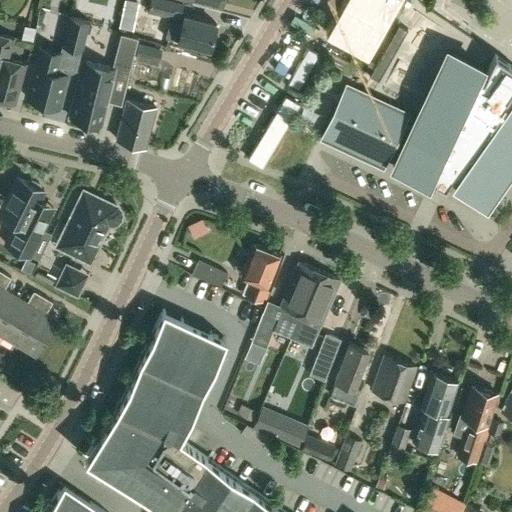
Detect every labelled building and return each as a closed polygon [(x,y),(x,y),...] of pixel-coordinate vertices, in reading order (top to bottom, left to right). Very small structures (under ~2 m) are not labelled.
[(184,2),(174,0),(150,0),(148,11),(180,19),(184,2)] [(399,0),(343,0),(326,33),(367,55),(369,56),(399,0)] [(168,20),(164,37),(177,40),(177,41),(208,48),(215,20),(184,13),(181,24),(168,20)] [(406,29),(397,24),(369,75),(378,80),(406,29)] [(78,65),(86,32),(73,29),(65,62),(78,65)] [(137,36),(121,32),(114,61),(130,65),(137,36)] [(0,98),(4,96),(12,99),(23,61),(8,57),(13,37),(0,33),(0,98)] [(61,51),(37,45),(24,96),(46,101),(46,103),(57,106),(65,74),(56,71),(61,51)] [(415,125),(397,163),(395,166),(396,167),(395,168),(425,181),(425,180),(426,181),(428,177),(434,180),(433,182),(444,187),(451,178),(456,182),(456,183),(455,184),(482,203),(483,202),(484,202),(511,161),(511,89),(511,88),(511,65),(494,53),(487,70),(479,66),(480,64),(450,50),(450,52),(449,51),(415,125)] [(82,59),(68,115),(100,123),(114,67),(82,59)] [(397,163),(415,125),(403,119),(404,115),(403,115),(403,114),(349,89),(346,88),(324,134),(326,135),(325,135),(382,161),(382,160),(383,161),(385,157),(397,163)] [(126,98),(115,138),(145,145),(155,105),(126,98)] [(0,214),(16,222),(6,243),(30,255),(53,207),(39,200),(44,189),(41,187),(39,183),(32,179),(27,181),(17,176),(0,211),(0,214)] [(90,261),(98,245),(109,223),(114,223),(118,221),(120,218),(121,213),(120,209),(117,205),(84,189),(57,245),(90,261)] [(263,298),(281,251),(253,240),(241,271),(252,275),(245,291),(263,298)] [(221,283),(227,269),(198,255),(192,269),(221,283)] [(281,303),(301,311),(320,266),(300,257),(281,303)] [(321,320),(341,275),(320,266),(301,311),(321,320)] [(12,275),(3,269),(0,274),(0,320),(16,294),(5,287),(12,275)] [(86,280),(64,270),(57,285),(79,295),(86,280)] [(27,300),(16,294),(0,320),(0,332),(15,342),(44,294),(34,288),(27,300)] [(53,300),(44,294),(15,342),(36,355),(58,318),(46,311),(53,300)] [(98,466),(163,510),(164,511),(285,511),(179,439),(217,355),(225,338),(163,309),(155,326),(117,409),(84,456),(98,466)] [(266,347),(277,317),(262,311),(251,341),(266,347)] [(324,379),(340,338),(325,332),(309,373),(324,379)] [(349,339),(336,376),(337,376),(330,394),(355,403),(361,388),(353,385),(368,346),(349,339)] [(405,398),(417,362),(384,351),(372,386),(405,398)] [(448,411),(459,376),(433,368),(421,403),(425,404),(414,438),(439,446),(451,411),(448,411)] [(487,421),(498,390),(473,382),(460,422),(458,421),(454,433),(465,436),(460,452),(474,457),(486,421),(487,421)] [(511,413),(511,389),(503,409),(511,413)] [(491,417),(487,429),(497,433),(501,420),(491,417)] [(398,424),(390,445),(403,450),(411,428),(398,424)] [(334,444),(307,433),(300,447),(328,459),(334,444)] [(362,440),(345,434),(334,464),(351,470),(362,440)] [(105,511),(63,483),(50,501),(56,505),(51,511),(105,511)] [(421,508),(428,511),(459,511),(464,504),(462,503),(463,502),(432,486),(421,508)] [(474,511),(478,504),(468,499),(460,511),(474,511)]
